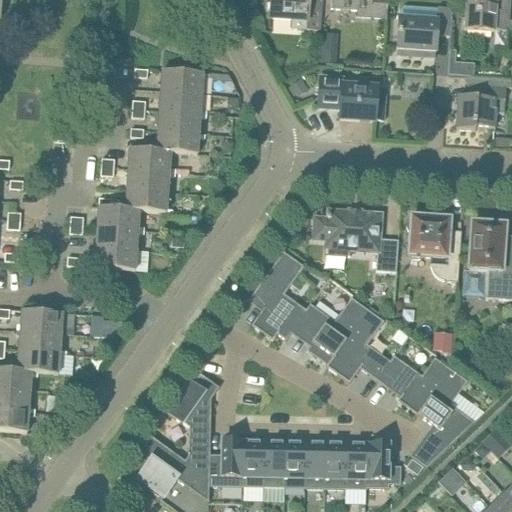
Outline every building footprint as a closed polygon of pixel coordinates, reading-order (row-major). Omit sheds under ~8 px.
[(270,0),(269,20),(289,21),(306,22),(306,32),(320,32),(322,8),(321,0),(270,0)] [(386,17),(386,15),(387,0),(331,0),(331,2),(331,9),(357,10),(356,16),(386,17)] [(508,20),(508,14),(509,0),(466,0),(465,30),(494,32),(494,30),(509,31),(510,21),(508,20)] [(436,9),(436,10),(404,8),(401,10),(400,20),(399,20),(397,51),(435,53),(436,37),(450,38),(452,10),(436,9)] [(320,52),(319,64),(334,65),(335,53),(320,52)] [(449,63),(448,76),(462,76),(463,64),(449,63)] [(148,72),(135,71),(134,79),(147,80),(148,72)] [(162,73),(160,93),(201,95),(202,79),(209,80),(209,83),(232,84),(228,76),(202,75),(162,73)] [(466,87),(468,88),(467,99),(458,98),(457,104),(460,104),(459,111),(457,111),(455,131),(475,133),(475,129),(494,130),(495,116),(504,116),(506,89),(511,90),(511,81),(467,78),(466,87)] [(317,109),(333,110),(340,110),(339,120),(375,123),(377,89),(342,87),(343,80),(319,79),(317,109)] [(301,80),(288,89),(293,97),(296,95),(298,98),(308,91),(301,80)] [(159,113),(206,116),(207,113),(200,112),(201,95),(160,93),(159,113)] [(132,111),(145,112),(145,104),(132,103),(132,111)] [(145,112),(132,111),(131,120),(144,121),(145,112)] [(159,113),(157,133),(198,136),(199,119),(206,120),(206,116),(159,113)] [(143,132),(130,131),(130,140),(143,140),(143,132)] [(198,136),(157,133),(156,153),(170,154),(170,155),(197,157),(198,140),(204,140),(205,136),(198,136)] [(169,170),(170,155),(170,154),(156,153),(129,151),(128,171),(175,174),(188,175),(188,172),(169,170)] [(101,160),(101,169),(113,170),(114,161),(101,160)] [(0,170),(9,171),(9,163),(0,161),(0,170)] [(113,170),(101,169),(100,178),(113,179),(113,170)] [(175,178),(175,174),(128,171),(126,191),(167,194),(168,178),(175,178)] [(22,192),(23,183),(10,183),(9,191),(22,192)] [(126,191),(125,211),(139,212),(139,213),(172,216),(172,211),(166,211),(167,194),(126,191)] [(98,209),(111,210),(112,201),(99,200),(98,209)] [(139,212),(125,211),(111,210),(98,209),(97,229),(144,233),(144,229),(138,228),(139,213),(139,212)] [(315,219),(313,241),(326,242),(325,250),(348,252),(377,254),(376,273),(396,274),(396,262),(398,242),(379,241),(381,216),(360,214),(361,213),(359,213),(359,215),(350,214),(350,212),(348,212),(348,214),(328,212),(327,220),(315,219)] [(7,223),(20,224),(21,215),(8,214),(7,223)] [(457,284),(460,253),(461,233),(449,233),(449,221),(411,218),(410,238),(408,257),(430,259),(430,266),(429,266),(429,268),(431,268),(432,272),(434,275),(437,278),(440,281),(444,282),(444,283),(457,284)] [(70,227),(82,228),(83,220),(70,219),(70,227)] [(20,224),(7,223),(6,232),(19,233),(20,224)] [(511,302),(511,237),(504,237),(505,227),(472,224),(468,271),(488,272),(487,292),(499,293),(498,301),(511,302)] [(82,237),(82,228),(70,227),(69,236),(82,237)] [(144,236),(144,233),(97,229),(95,250),(136,252),(137,236),(144,236)] [(172,236),(171,248),(183,249),(184,237),(172,236)] [(135,269),(136,252),(95,250),(94,270),(141,273),(141,269),(135,269)] [(305,312),(283,296),(303,268),(282,254),(247,303),(248,304),(252,299),(265,308),(251,327),(272,342),(277,336),(285,341),(280,348),(310,306),(309,306),(305,312)] [(17,264),(18,256),(5,255),(4,264),(17,264)] [(67,259),(67,268),(80,269),(81,260),(67,259)] [(327,369),(367,312),(350,300),(334,323),(310,306),(280,348),(281,348),(294,331),(312,344),(301,360),(302,360),(306,354),(326,368),(325,369),(326,370),(327,369)] [(0,319),(9,321),(9,312),(0,311),(0,319)] [(367,312),(327,369),(348,384),(359,370),(377,383),(394,358),(371,341),(384,323),(368,311),(367,312)] [(21,313),(20,333),(61,336),(73,336),(74,316),(62,316),(21,313)] [(119,331),(122,324),(103,323),(103,339),(113,339),(119,331)] [(60,352),(61,336),(20,333),(18,353),(66,357),(66,353),(60,352)] [(451,344),(436,343),(436,352),(444,353),(443,355),(451,355),(451,344)] [(18,353),(17,372),(17,373),(31,374),(31,375),(58,376),(59,359),(65,360),(66,357),(18,353)] [(418,417),(450,372),(434,361),(421,378),(401,364),(386,385),(402,396),(393,409),(394,410),(398,403),(418,417)] [(0,391),(29,394),(31,375),(31,374),(17,373),(17,372),(0,371),(0,391)] [(473,425),(449,408),(467,384),(450,372),(418,417),(435,429),(424,444),(440,455),(426,468),(410,457),(409,458),(412,460),(423,468),(426,470),(473,425)] [(511,386),(499,372),(484,384),(495,398),(511,386)] [(209,460),(210,415),(202,409),(209,400),(189,385),(178,401),(175,399),(169,408),(171,410),(167,415),(182,426),(183,425),(189,429),(188,458),(185,462),(185,463),(199,474),(200,474),(208,474),(209,460)] [(28,410),(29,394),(0,391),(0,412),(34,415),(34,411),(28,410)] [(34,415),(0,412),(0,432),(27,435),(28,418),(34,418),(34,415)] [(511,446),(511,445),(497,429),(482,444),(490,452),(498,460),(511,446)] [(199,474),(185,463),(185,462),(151,438),(140,454),(151,463),(139,480),(152,489),(151,491),(159,498),(161,496),(165,499),(178,482),(209,504),(209,488),(208,488),(208,479),(200,474),(199,474)] [(243,489),(244,441),(235,441),(233,443),(221,443),(221,460),(209,460),(208,474),(208,479),(208,488),(209,488),(243,489)] [(263,490),(264,444),(255,444),(253,441),(244,441),(243,489),(263,490)] [(285,490),(286,442),(276,441),(274,444),(264,444),(263,490),(285,490)] [(304,491),(305,445),(295,444),(295,442),(286,442),(285,490),(304,491)] [(324,491),(326,443),(315,442),(315,445),(305,445),(304,491),(324,491)] [(345,491),(346,445),(336,445),(336,443),(326,443),(324,491),(345,491)] [(365,492),(366,443),(358,443),(355,446),(346,445),(345,491),(365,492)] [(375,444),(366,443),(365,492),(366,492),(366,490),(387,490),(387,486),(400,487),(400,469),(399,469),(399,471),(388,471),(389,446),(377,446),(375,444)] [(490,452),(482,444),(473,452),(482,460),(490,452)] [(468,457),(458,466),(464,472),(471,472),(477,467),(468,457)] [(412,460),(407,468),(418,476),(423,468),(412,460)] [(438,484),(440,487),(451,498),(466,484),(453,471),(438,484)] [(511,511),(511,504),(504,496),(490,510),(491,511),(511,511)]
